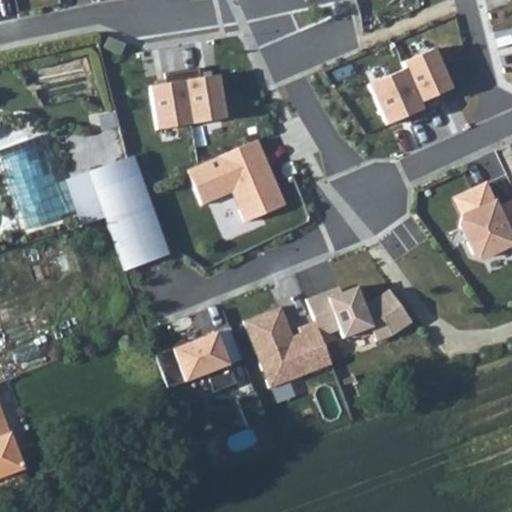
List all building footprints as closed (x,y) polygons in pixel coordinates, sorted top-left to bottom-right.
[(106,37),(102,48),(119,54),(123,44),(106,37)] [(397,62),(399,68),(415,103),(449,87),(430,47),(397,62)] [(399,68),(364,84),(381,124),(418,108),(415,103),(399,68)] [(219,71),(149,81),(157,126),(225,115),(219,71)] [(252,139),(182,170),(197,205),(226,193),(239,222),(280,205),(268,178),(265,179),(257,159),(260,157),(252,139)] [(101,217),(120,269),(164,253),(128,154),(66,177),(83,223),(101,217)] [(482,183),(451,198),(459,215),(456,225),(469,253),(480,257),(510,242),(508,237),(511,235),(511,199),(493,209),(489,200),(486,202),(483,195),(487,194),(482,183)] [(335,287),(302,299),(311,321),(316,336),(336,328),(339,337),(366,326),(373,341),(388,334),(408,322),(385,290),(369,300),(359,304),(352,287),(338,293),(335,287)] [(277,305),(239,320),(265,387),(327,363),(316,336),(311,321),(295,327),(299,339),(291,342),(277,305)] [(182,343),(154,355),(167,386),(205,371),(212,389),(234,381),(214,331),(193,339),(195,342),(184,347),(182,343)] [(251,391),(232,398),(243,426),(262,419),(251,391)] [(0,485),(6,490),(20,484),(23,480),(24,469),(0,407),(0,485)]
